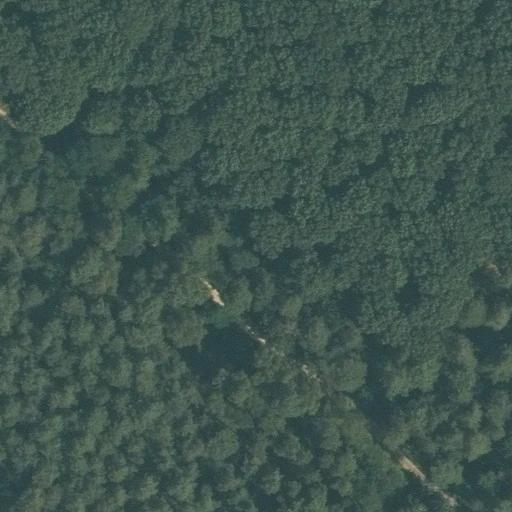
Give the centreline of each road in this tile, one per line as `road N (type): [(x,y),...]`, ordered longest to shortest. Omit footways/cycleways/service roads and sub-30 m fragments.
road 1 (track): [(461,511),(0,113)]
road 2 (track): [(38,143),(193,0)]
